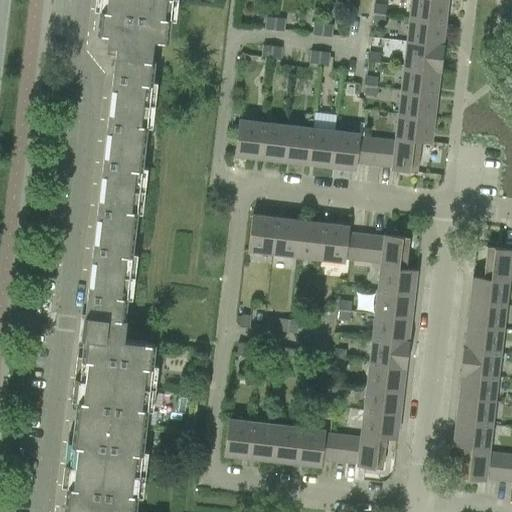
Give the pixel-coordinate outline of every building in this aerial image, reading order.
[(100,0),(97,34),(107,35),(153,40),(167,42),(171,0),(100,0)] [(409,0),(407,18),(445,22),(445,21),(447,0),(409,0)] [(373,5),(372,14),(385,15),(386,6),(373,5)] [(371,22),(371,24),(383,25),(385,15),(372,14),(371,22)] [(264,29),(264,30),(273,31),(275,18),(266,17),(264,29)] [(275,18),(273,31),(283,32),(284,23),(284,20),(275,18)] [(407,18),(404,42),(443,46),(443,45),(442,45),(445,22),(407,18)] [(312,34),(312,35),(321,36),(323,24),(314,23),(312,34)] [(323,24),(321,36),(331,37),(332,28),(332,25),(323,24)] [(153,40),(107,35),(106,45),(116,46),(82,338),(84,338),(64,509),(74,510),(74,511),(134,511),(154,343),(123,340),(124,333),(126,319),(123,318),(143,149),(153,60),(151,60),(153,40)] [(404,42),(402,66),(440,70),(440,69),(439,69),(442,48),(443,48),(443,46),(404,42)] [(260,62),(270,63),(271,50),(262,49),(260,62)] [(271,50),(270,63),(279,64),(280,51),(271,50)] [(368,54),(367,62),(376,63),(379,63),(380,54),(372,53),(368,52),(368,53),(368,54)] [(309,67),(318,68),(319,56),(310,55),(309,67)] [(319,56),(318,68),(327,69),(328,57),(319,56)] [(402,66),(399,90),(437,94),(439,71),(440,72),(440,70),(402,66)] [(365,77),(364,86),(376,87),(377,78),(365,77)] [(364,86),(362,96),(363,96),(375,97),(376,87),(364,86)] [(399,90),(396,114),(434,118),(437,94),(399,90)] [(396,114),(393,139),(420,142),(430,143),(434,118),(396,114)] [(257,159),(258,159),(263,122),(238,120),(234,156),(257,159)] [(258,159),(282,162),(287,125),(263,122),(258,159)] [(305,165),(306,165),(311,128),(287,125),(282,162),(305,164),(305,165)] [(306,165),(330,167),(335,131),(311,128),(306,165)] [(355,170),(356,163),(359,137),(358,137),(358,133),(335,131),(330,167),(355,170)] [(356,163),(391,167),(393,141),(359,137),(356,163)] [(393,141),(391,167),(390,170),(416,173),(420,142),(393,139),(393,141)] [(247,251),(271,254),(276,217),(251,215),(247,251)] [(271,254),(296,257),(300,220),(276,217),(271,254)] [(296,257),(320,260),(324,223),(300,220),(296,257)] [(345,263),(345,259),(344,259),(347,233),(348,226),(325,223),(324,223),(320,260),(345,263)] [(345,259),(380,263),(383,235),(383,237),(347,233),(344,259),(345,259)] [(383,235),(380,263),(380,266),(405,269),(409,238),(383,235)] [(486,247),(482,278),(508,281),(508,278),(511,252),(511,250),(486,247)] [(380,266),(377,290),(413,294),(416,270),(405,269),(380,266)] [(472,277),(469,301),(505,305),(508,281),(482,278),(472,277)] [(377,290),(374,314),(410,318),(411,317),(410,317),(413,294),(377,290)] [(338,301),(337,310),(350,311),(350,302),(338,301)] [(466,324),(466,325),(502,329),(505,305),(469,301),(466,324)] [(337,310),(336,320),(349,321),(350,311),(337,310)] [(239,326),(248,328),(249,315),(240,314),(239,326)] [(374,314),(371,338),(408,343),(408,341),(407,341),(410,320),(410,318),(374,314)] [(278,319),(277,331),(279,331),(280,331),(288,332),(289,320),(280,319),(278,319)] [(289,320),(288,332),(297,333),(298,321),(289,320)] [(462,348),(462,349),(500,353),(502,329),(466,325),(463,347),(462,348)] [(371,338),(368,362),(406,367),(406,365),(405,365),(407,344),(408,344),(408,343),(371,338)] [(237,343),(236,355),(238,355),(239,355),(245,356),(247,345),(238,344),(237,343)] [(275,347),(273,360),(284,361),(285,348),(275,347)] [(285,348),(284,361),(293,362),(295,350),(285,348)] [(332,357),(332,358),(344,359),(344,358),(345,350),(333,349),(332,355),(332,357)] [(460,371),(459,373),(497,377),(500,353),(462,349),(462,350),(463,350),(461,371),(460,371)] [(368,362),(365,386),(402,391),(402,390),(402,389),(404,368),(406,368),(406,367),(368,362)] [(330,371),(329,382),(330,382),(331,382),(341,384),(342,372),(333,371),(331,371),(330,371)] [(460,374),(457,397),(494,401),(497,377),(459,373),(459,374),(460,374)] [(328,387),(328,392),(340,393),(340,390),(341,384),(331,382),(330,382),(329,382),(328,387)] [(365,386),(362,410),(399,415),(402,391),(365,386)] [(458,398),(455,421),(491,425),(494,401),(457,397),(457,398),(458,398)] [(362,410),(359,435),(385,438),(396,439),(399,415),(362,410)] [(246,458),(248,458),(252,421),(227,419),(223,455),(246,458)] [(249,458),(272,461),(276,424),(252,421),(248,458),(249,458)] [(452,446),(463,447),(488,450),(491,425),(455,421),(452,446)] [(294,464),(296,464),(300,427),(276,424),(272,461),(294,463),(294,464)] [(320,466),(321,459),(324,434),(324,430),(300,427),(296,464),(297,464),(320,466)] [(321,459),(356,464),(359,438),(324,434),(321,459)] [(359,438),(356,464),(356,466),(382,469),(385,438),(359,435),(359,438)] [(485,479),(502,480),(506,455),(488,453),(488,450),(463,447),(459,478),(485,481),(485,479)] [(511,455),(506,455),(502,480),(511,481),(511,455)]
